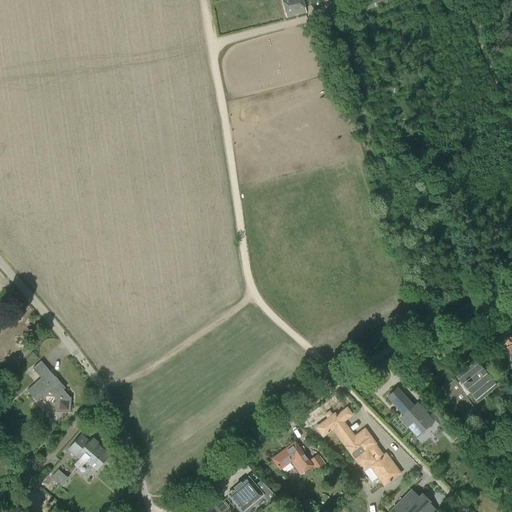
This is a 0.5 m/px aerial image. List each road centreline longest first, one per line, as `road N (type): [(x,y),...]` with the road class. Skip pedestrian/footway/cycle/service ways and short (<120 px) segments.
road 1 (track): [(205,0),(251,298),(138,379),(103,390)]
road 2 (residential): [(152,511),(105,393),(0,263)]
road 3 (unclassified): [(337,380),(164,511)]
road 4 (unclassified): [(511,289),(429,325),(337,380)]
road 5 (residential): [(466,511),(337,380)]
road 6 (unknown): [(357,0),(211,45)]
road 7 (track): [(511,138),(464,0)]
